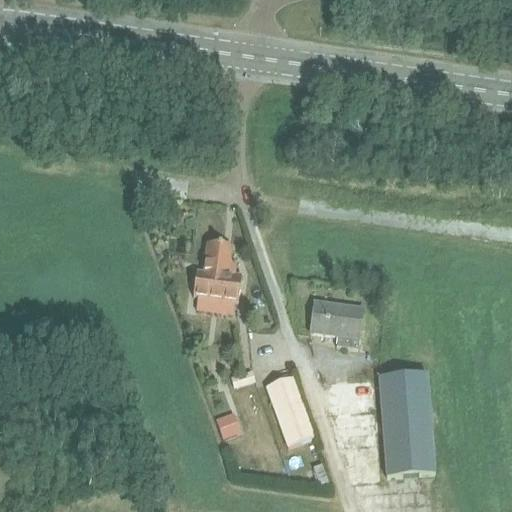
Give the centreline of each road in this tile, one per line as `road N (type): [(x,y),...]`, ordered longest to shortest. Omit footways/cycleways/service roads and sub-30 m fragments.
road 1 (unclassified): [(352,511),(249,208),(239,150),(248,59)]
road 2 (tertiary): [(511,95),(248,59)]
road 3 (tertiary): [(248,59),(84,40)]
road 4 (unclassified): [(348,0),(511,12)]
